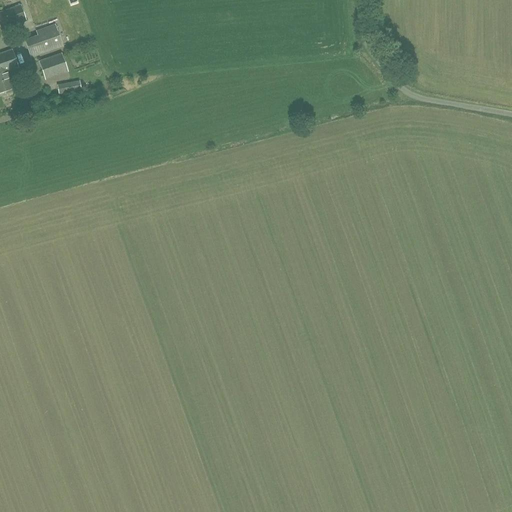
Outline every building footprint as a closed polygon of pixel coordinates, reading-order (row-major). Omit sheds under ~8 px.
[(21,6),(2,12),(7,25),(25,19),(21,6)] [(38,35),(24,39),(30,57),(62,46),(55,25),(37,32),(38,35)] [(0,92),(5,91),(5,93),(7,94),(12,92),(12,90),(12,88),(13,88),(7,71),(18,67),(12,50),(0,54),(0,92)] [(45,79),(67,71),(61,54),(39,62),(45,79)] [(63,95),(67,94),(85,91),(83,81),(61,85),(63,95)]
